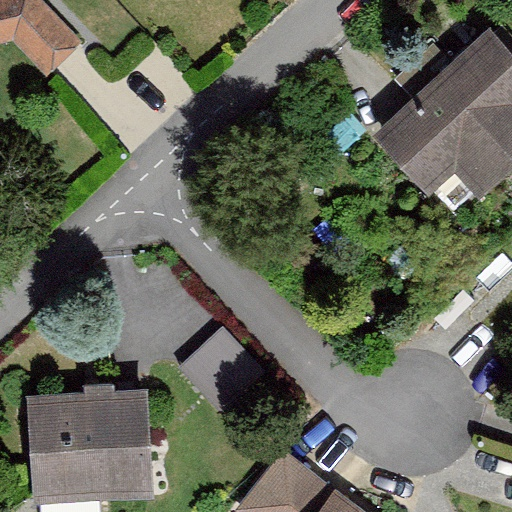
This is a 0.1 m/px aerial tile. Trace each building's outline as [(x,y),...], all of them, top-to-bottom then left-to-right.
[(0,0),(0,40),(16,36),(46,69),(77,39),(42,0),(0,0)] [(461,155),(486,183),(511,160),(511,56),(487,28),(372,127),(425,187),(461,155)] [(225,401),(266,371),(232,325),(191,354),(225,401)] [(148,386),(27,393),(34,501),(154,494),(148,386)] [(372,511),(288,445),(245,508),(250,511),(372,511)]
